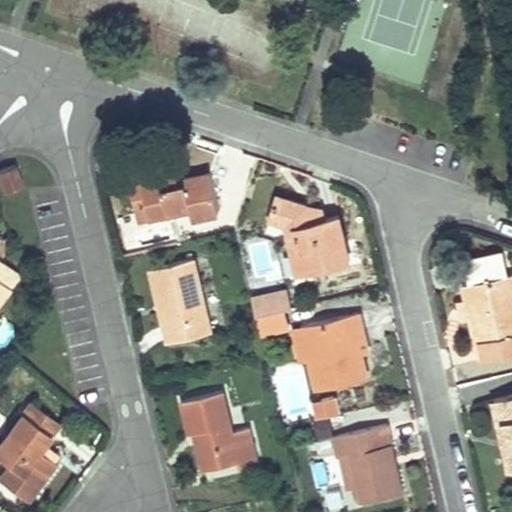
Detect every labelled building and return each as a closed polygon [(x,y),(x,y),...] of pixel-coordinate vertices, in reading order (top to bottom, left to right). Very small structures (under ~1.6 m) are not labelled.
[(141,199),(145,216),(191,207),(193,217),(219,211),(211,172),(185,178),(186,183),(180,184),(176,162),(131,171),(136,200),(141,199)] [(0,169),(0,177),(5,190),(23,184),(15,164),(0,169)] [(339,216),(324,220),(322,209),(314,211),(315,213),(309,214),(306,204),(278,195),(271,219),(286,223),(293,252),(308,249),(312,270),(350,261),(339,216)] [(140,217),(145,216),(141,199),(136,200),(140,217)] [(314,211),(322,209),(306,204),(309,214),(315,213),(314,211)] [(308,249),(293,252),(298,274),(312,270),(308,249)] [(0,300),(20,274),(0,258),(0,300)] [(151,268),(168,341),(211,331),(194,258),(151,268)] [(471,317),(477,344),(482,343),(486,358),(511,352),(511,297),(511,293),(511,292),(511,273),(463,284),(467,301),(471,317)] [(463,319),(471,317),(467,301),(460,302),(463,319)] [(279,310),(256,316),(260,335),(283,330),(279,310)] [(355,337),(354,331),(363,328),(359,312),(302,326),(309,359),(317,390),(368,377),(362,353),(358,337),(355,337)] [(0,326),(0,345),(16,334),(7,322),(0,326)] [(303,361),(309,359),(302,326),(294,327),(303,361)] [(369,352),(363,328),(354,331),(355,337),(358,337),(362,353),(369,352)] [(481,359),(486,358),(482,343),(477,344),(481,359)] [(14,353),(9,349),(1,359),(6,363),(14,353)] [(223,390),(182,399),(190,432),(198,431),(199,436),(196,437),(203,469),(237,461),(239,468),(257,464),(248,427),(231,430),(223,390)] [(511,395),(495,400),(500,422),(505,421),(511,455),(511,395)] [(315,420),(340,414),(336,396),(311,401),(315,420)] [(0,478),(27,499),(55,461),(46,454),(39,449),(44,442),(59,421),(32,401),(0,444),(0,456),(10,464),(0,478)] [(509,469),(511,468),(511,455),(505,421),(500,422),(509,469)] [(403,491),(388,423),(334,435),(338,455),(342,454),(351,452),(357,483),(361,501),(403,491)] [(44,442),(39,449),(46,454),(51,448),(44,442)] [(349,485),(357,483),(351,452),(342,454),(349,485)]
